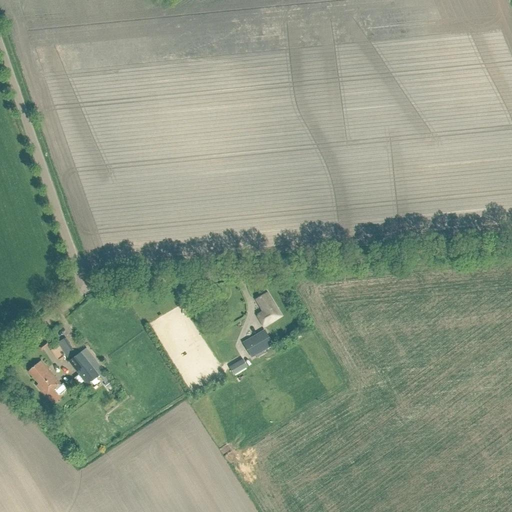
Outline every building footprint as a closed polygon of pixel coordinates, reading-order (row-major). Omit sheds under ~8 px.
[(263,328),(269,324),(281,317),(267,293),(255,300),(261,309),(260,309),(262,311),(256,315),(263,328)] [(263,332),(244,343),(242,344),(251,360),(273,347),(263,332)] [(76,354),(66,338),(57,343),(67,359),(76,354)] [(274,356),(282,352),(280,347),(272,350),(274,356)] [(104,372),(96,362),(86,348),(68,362),(79,375),(74,379),(79,385),(84,381),(87,386),(104,372)] [(247,367),(242,359),(229,368),(234,375),(247,367)] [(41,361),(28,372),(38,384),(36,386),(47,398),(48,397),(53,404),(63,395),(62,394),(66,391),(67,388),(63,384),(62,385),(41,361)] [(59,426),(54,429),(59,437),(63,434),(61,431),(62,430),(59,426)] [(234,440),(229,444),(233,450),(239,446),(234,440)]
